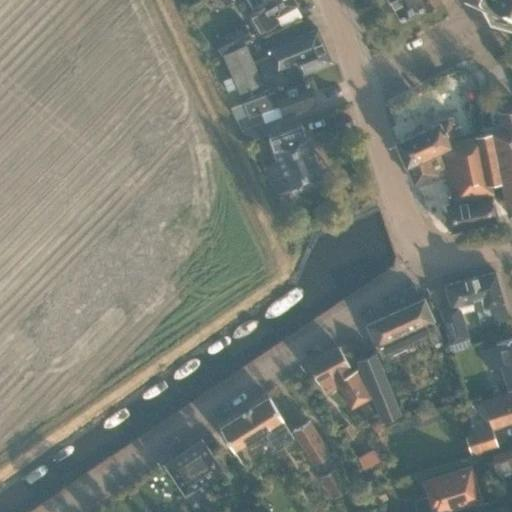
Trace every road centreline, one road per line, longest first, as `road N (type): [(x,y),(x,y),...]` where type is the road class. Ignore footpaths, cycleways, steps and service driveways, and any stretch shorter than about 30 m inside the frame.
road 1 (residential): [(58,511),(433,252)]
road 2 (tertiary): [(433,252),(412,234),(330,0)]
